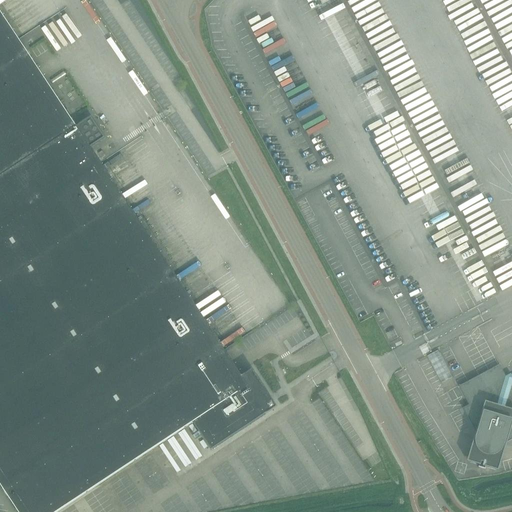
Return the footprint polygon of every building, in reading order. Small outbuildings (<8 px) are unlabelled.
[(511,0),(486,0),(491,10),(511,0)] [(0,178),(77,127),(0,11),(0,178)] [(40,28),(67,70),(77,63),(50,22),(40,28)] [(77,127),(0,178),(0,484),(18,511),(57,511),(193,423),(211,451),(277,407),(273,401),(267,404),(254,373),(252,369),(241,376),(90,148),(95,145),(95,144),(105,138),(91,118),(77,127)] [(482,236),(487,247),(494,245),(489,233),(482,236)] [(283,307),(294,301),(284,280),(272,286),(276,295),(273,297),(276,304),(281,302),(283,307)] [(467,462),(498,471),(507,442),(511,439),(511,381),(510,387),(503,385),(506,377),(499,365),(459,387),(469,405),(463,408),(476,433),(467,462)] [(347,426),(341,429),(344,436),(351,433),(347,426)] [(286,440),(284,434),(289,433),(287,428),(272,433),(276,444),(286,440)] [(347,437),(349,444),(356,441),(354,434),(347,437)] [(260,442),(253,445),(260,460),(267,457),(260,442)] [(456,461),(464,457),(461,451),(453,454),(456,461)] [(146,471),(152,478),(159,472),(153,466),(146,471)] [(267,486),(274,484),(271,475),(264,478),(267,486)] [(308,477),(302,482),(305,486),(311,482),(308,477)] [(104,499),(112,494),(108,487),(100,492),(104,499)] [(97,490),(91,494),(96,502),(96,503),(98,507),(105,503),(97,490)] [(114,498),(107,501),(110,507),(117,504),(114,498)]
